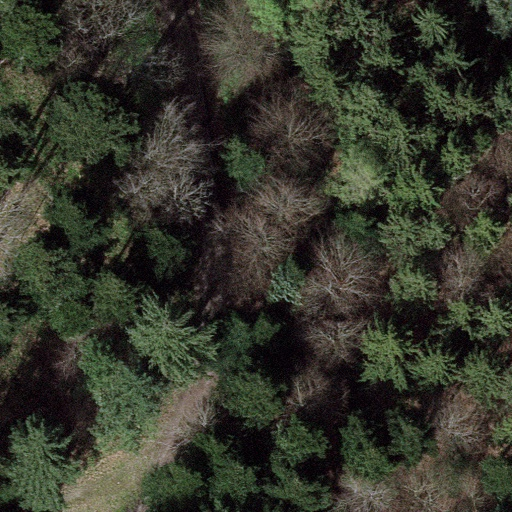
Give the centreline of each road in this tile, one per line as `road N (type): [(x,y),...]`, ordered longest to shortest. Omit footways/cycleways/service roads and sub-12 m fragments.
road 1 (track): [(146,511),(209,344),(214,275),(206,175),(168,0)]
road 2 (track): [(35,511),(164,469)]
